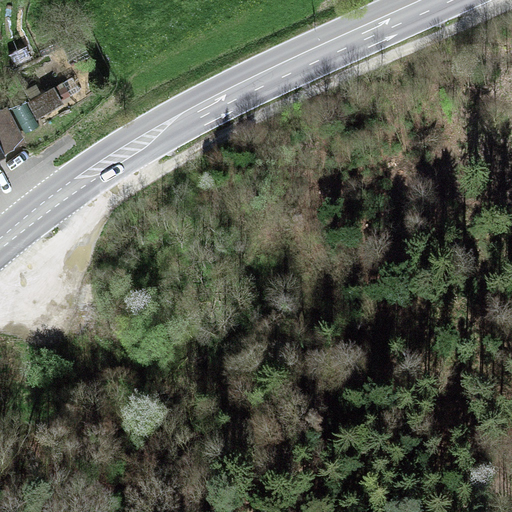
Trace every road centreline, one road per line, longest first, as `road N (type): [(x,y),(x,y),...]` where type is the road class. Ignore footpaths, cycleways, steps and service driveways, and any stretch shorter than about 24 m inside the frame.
road 1 (track): [(0,282),(125,188),(286,103),(511,4)]
road 2 (primary): [(0,244),(83,178),(187,114),(433,0)]
